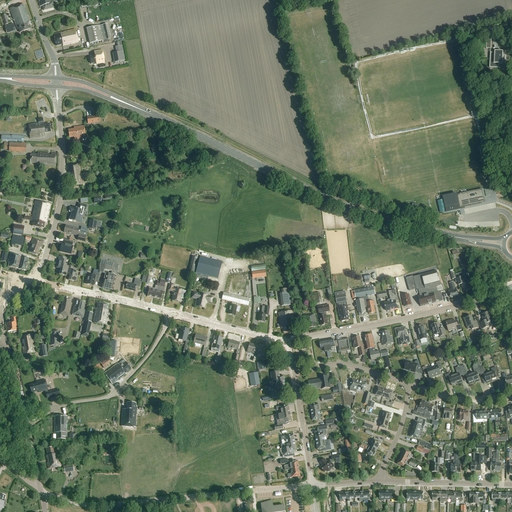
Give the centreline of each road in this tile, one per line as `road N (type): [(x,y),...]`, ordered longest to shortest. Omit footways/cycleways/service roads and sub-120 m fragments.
road 1 (primary): [(503,243),(359,212),(165,120),(56,82)]
road 2 (residential): [(40,490),(105,505),(313,485)]
road 3 (unclassified): [(287,341),(392,322),(511,285)]
road 4 (unclassified): [(36,281),(61,190),(56,82)]
road 5 (residential): [(52,408),(110,394),(144,361),(172,313)]
road 6 (unclassified): [(36,281),(172,313)]
road 7 (residential): [(382,480),(511,484)]
